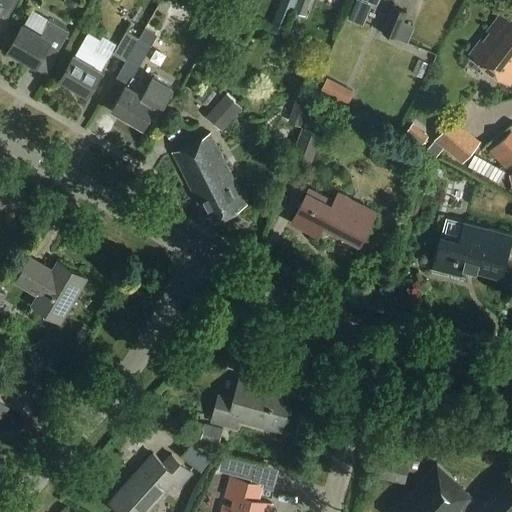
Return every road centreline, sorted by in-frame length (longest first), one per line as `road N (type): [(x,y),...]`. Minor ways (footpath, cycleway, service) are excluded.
road 1 (residential): [(8,511),(149,340),(196,255)]
road 2 (residential): [(196,255),(0,140)]
road 3 (residential): [(374,342),(196,255)]
road 4 (residential): [(331,511),(374,342)]
road 5 (residential): [(511,378),(374,342)]
